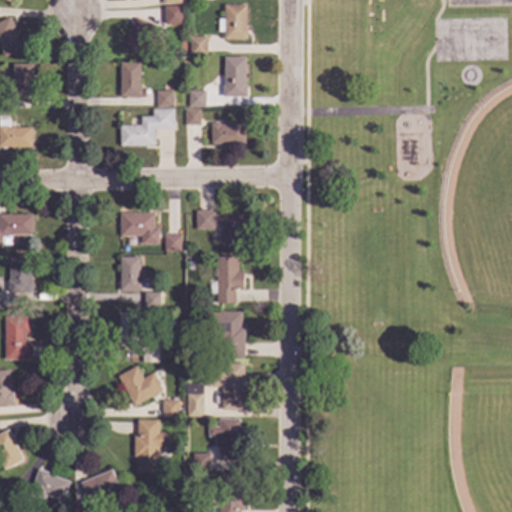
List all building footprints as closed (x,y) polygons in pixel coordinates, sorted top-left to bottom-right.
[(245,29),(246,29),(246,41),(223,41),(223,34),(217,34),(217,21),(223,21),(223,7),(245,7),(245,29)] [(178,25),(162,25),(162,9),(178,9),(178,25)] [(22,50),(3,58),(0,51),(0,23),(8,19),(22,50)] [(155,28),(152,36),(150,36),(141,58),(123,51),(135,20),(155,28)] [(205,56),(188,57),(188,38),(205,38),(205,56)] [(244,87),(245,87),(245,98),(222,98),(222,88),(223,88),(223,59),(244,59),(244,87)] [(139,89),(140,89),(140,98),(120,99),(119,64),(139,64),(139,89)] [(31,90),(32,90),(32,99),(11,99),(10,90),(12,90),(11,66),(31,66),(31,90)] [(203,109),(187,108),(187,92),(203,92),(203,109)] [(172,109),(156,109),(155,93),(171,93),(172,109)] [(173,130),(152,130),(152,147),(118,147),(118,127),(139,127),(139,118),(151,118),(151,110),(173,110),(173,130)] [(199,127),(183,127),(183,111),(199,111),(199,127)] [(9,129),(31,129),(31,149),(0,149),(0,121),(9,121),(9,129)] [(219,126),(243,126),(243,145),(210,146),(210,124),(219,124),(219,126)] [(245,225),(243,225),(243,246),(220,247),(220,227),(213,227),(213,231),(194,231),(194,213),(213,213),(213,216),(220,216),(220,213),(245,213),(245,225)] [(153,230),(157,229),(157,246),(140,246),(140,238),(119,238),(119,215),(153,214),(153,230)] [(31,236),(11,237),(11,246),(0,246),(0,216),(31,216),(31,236)] [(179,253),(163,253),(163,236),(179,237),(179,253)] [(237,273),(242,273),(242,292),(234,292),(234,305),(216,305),(216,295),(208,295),(208,283),(215,283),(215,258),(237,258),(237,273)] [(138,283),(140,283),(140,293),(119,293),(118,259),(138,259),(138,283)] [(30,282),(31,282),(31,294),(7,294),(7,282),(8,282),(8,260),(30,261),(30,282)] [(159,310),(143,309),(143,294),(159,294),(159,310)] [(241,328),(243,328),(243,358),(217,358),(217,345),(205,344),(206,314),(218,314),(219,313),(241,313),(241,328)] [(138,336),(147,336),(147,345),(118,346),(118,314),(138,314),(138,336)] [(29,335),(24,335),(24,345),(31,345),(31,361),(4,361),(4,319),(29,319),(29,335)] [(158,364),(141,364),(141,349),(158,349),(158,364)] [(243,377),(244,377),(244,390),(242,390),(243,411),(220,411),(220,389),(206,389),(206,366),(220,366),(220,365),(243,365),(243,377)] [(142,380),(152,375),(161,392),(132,408),(116,378),(135,368),(142,380)] [(9,393),(12,392),(12,405),(0,405),(0,373),(8,373),(9,393)] [(201,418),(185,418),(185,417),(183,417),(183,397),(184,397),(184,387),(201,387),(201,418)] [(178,419),(161,419),(161,402),(177,402),(178,419)] [(238,430),(243,430),(244,452),(240,452),(240,462),(218,463),(217,449),(213,449),(213,438),(206,438),(206,429),(217,428),(217,420),(238,420),(238,430)] [(158,434),(167,434),(167,449),(158,449),(158,474),(136,474),(136,459),(133,459),(133,438),(136,438),(136,422),(158,422),(158,434)] [(22,462),(3,472),(0,465),(0,435),(7,432),(22,462)] [(208,473),(191,473),(191,455),(208,455),(208,473)] [(68,484),(61,503),(44,497),(43,501),(28,496),(37,471),(49,475),(49,477),(68,484)] [(100,499),(102,505),(91,510),(89,503),(87,504),(79,484),(110,472),(118,491),(100,499)] [(239,491),(242,491),(242,511),(218,511),(218,476),(239,476),(239,491)] [(28,494),(23,510),(7,504),(12,488),(28,494)]
